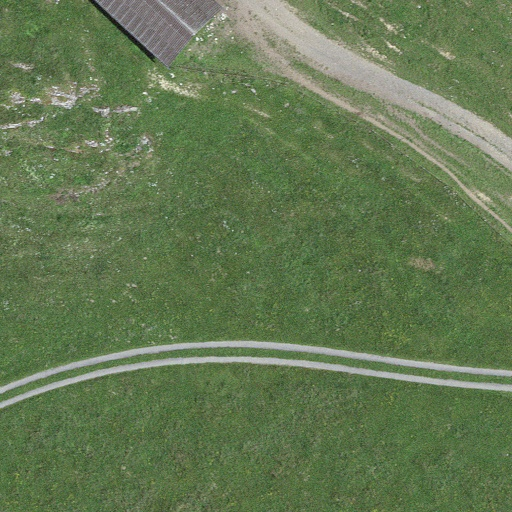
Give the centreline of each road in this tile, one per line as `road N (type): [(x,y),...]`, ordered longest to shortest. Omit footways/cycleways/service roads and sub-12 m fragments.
road 1 (track): [(511,382),(239,350),(101,368),(0,398)]
road 2 (track): [(511,154),(334,60),(253,0)]
